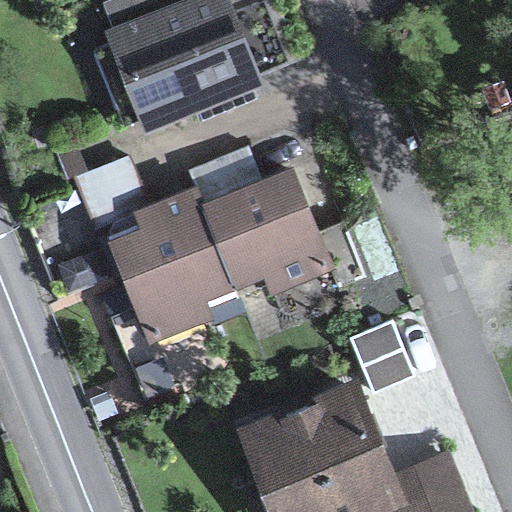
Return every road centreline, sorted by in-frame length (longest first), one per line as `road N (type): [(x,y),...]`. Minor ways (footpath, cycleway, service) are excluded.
road 1 (residential): [(320,0),(511,474)]
road 2 (primary): [(91,511),(0,282)]
